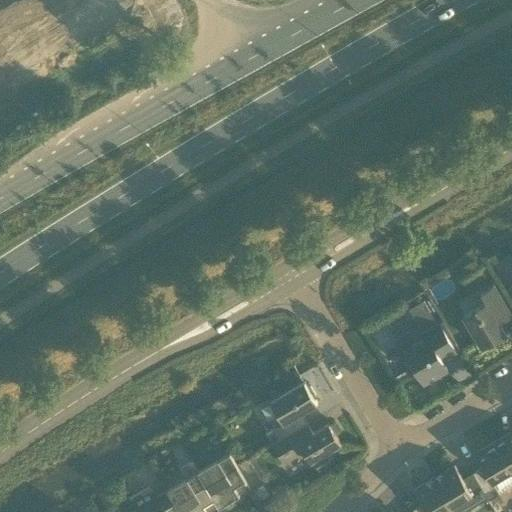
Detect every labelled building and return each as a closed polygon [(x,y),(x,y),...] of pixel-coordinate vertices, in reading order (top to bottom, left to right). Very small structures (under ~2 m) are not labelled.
[(486,303),(463,316),(462,316),(482,349),(506,334),(500,324),(511,316),(494,286),(481,294),(486,303)] [(439,323),(415,338),(410,330),(393,340),(411,369),(414,367),(424,383),(447,369),(442,361),(456,352),(439,323)] [(295,418),(303,413),(317,404),(315,401),(316,397),(311,388),(306,387),(304,384),(271,404),(279,417),(270,423),(275,430),(267,435),(273,445),(309,422),(308,422),(300,427),(295,418)] [(309,422),(273,445),(284,463),(304,451),(311,462),(313,461),(317,468),(333,459),(328,452),(341,444),(335,434),(339,432),(333,423),(330,425),(329,423),(314,432),(309,422)] [(511,470),(511,430),(495,441),(511,470)] [(511,470),(495,441),(474,454),(482,467),(472,473),(487,497),(489,500),(499,494),(493,482),(511,470)] [(245,481),(249,487),(249,488),(250,487),(230,454),(218,461),(218,462),(200,473),(199,473),(219,507),(232,500),(233,499),(240,495),(235,486),(245,481)] [(219,507),(199,473),(200,473),(192,460),(180,468),(187,480),(168,491),(168,490),(167,491),(180,511),(207,511),(204,505),(214,499),(219,507)] [(434,478),(451,507),(454,511),(462,511),(487,497),(472,473),(463,479),(455,465),(434,478)] [(420,502),(410,511),(442,511),(451,507),(434,478),(413,490),(420,502)] [(137,509),(136,509),(137,511),(180,511),(167,491),(155,498),(156,499),(137,510),(137,509)]
